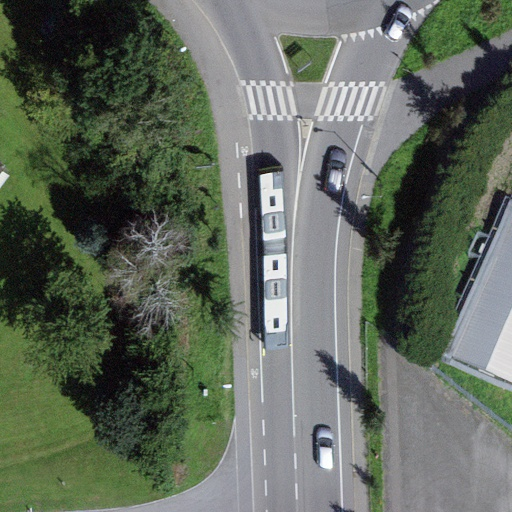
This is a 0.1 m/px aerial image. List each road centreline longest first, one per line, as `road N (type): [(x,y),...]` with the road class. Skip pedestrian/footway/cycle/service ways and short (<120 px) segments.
road 1 (primary): [(307,252),(392,0)]
road 2 (primary): [(315,511),(307,252)]
road 3 (primary): [(261,0),(307,252)]
